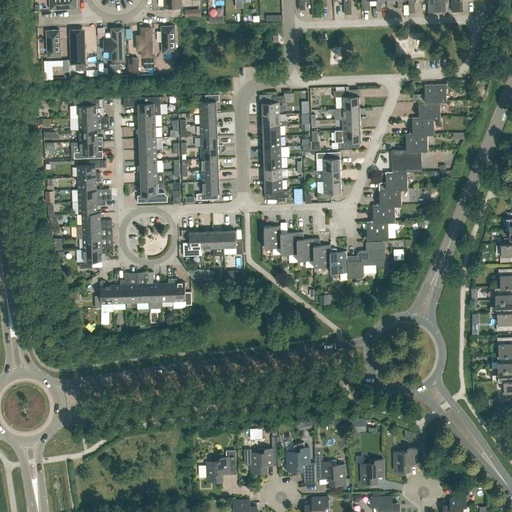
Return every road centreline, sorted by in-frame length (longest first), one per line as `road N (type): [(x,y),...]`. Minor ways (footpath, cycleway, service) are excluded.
road 1 (tertiary): [(370,338),(52,384)]
road 2 (tertiary): [(57,421),(375,377)]
road 3 (residential): [(394,79),(462,72),(477,39),(478,25),(468,19),(289,25)]
road 4 (residential): [(243,208),(343,205),(355,195),(394,79)]
road 5 (tertiary): [(442,261),(511,86)]
road 6 (residential): [(243,208),(241,101),(252,83),(285,74)]
road 7 (residential): [(157,210),(174,230),(172,249),(142,262),(123,245),(121,211)]
